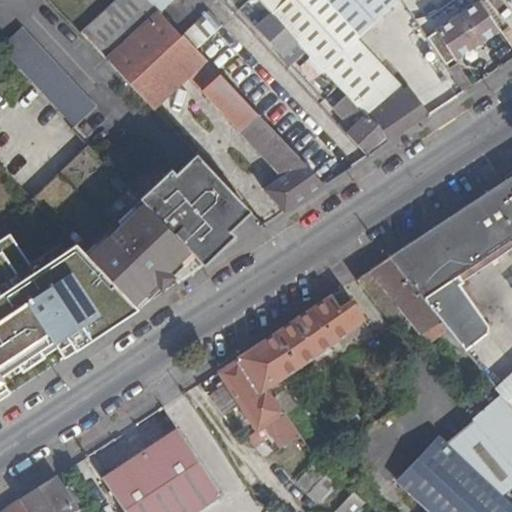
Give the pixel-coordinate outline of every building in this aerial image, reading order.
[(159,7),(152,0),(113,0),(83,30),(109,57),(159,7)] [(251,0),(248,4),(258,15),(268,6),(263,0),(251,0)] [(263,0),(268,6),(273,11),(297,38),(315,57),(342,87),(389,139),(427,113),(408,86),(404,87),(367,47),(358,38),(323,0),(263,0)] [(323,0),(358,38),(400,0),(323,0)] [(511,16),(511,5),(508,0),(475,0),(427,30),(446,59),(511,16)] [(182,32),(159,7),(109,57),(153,104),(194,64),(210,81),(204,87),(283,170),(267,188),(286,207),(324,181),(236,88),(182,32)] [(257,25),(282,51),(297,38),(273,11),(257,25)] [(0,44),(75,120),(96,99),(20,22),(0,41),(0,44)] [(460,61),(451,67),(464,89),(474,82),(460,61)] [(328,99),(354,127),(349,132),(368,152),(389,139),(342,87),(328,99)] [(30,191),(64,227),(75,242),(92,255),(128,298),(152,277),(158,283),(172,270),(167,264),(187,245),(138,193),(87,140),(30,191)] [(170,165),(138,193),(187,245),(202,260),(222,244),(216,237),(252,208),(198,151),(175,169),(170,165)] [(511,230),(511,169),(384,254),(454,337),(458,341),(475,325),(435,280),(511,230)] [(6,235),(0,238),(0,397),(6,394),(0,385),(0,381),(54,347),(60,357),(136,306),(128,298),(75,242),(32,271),(6,235)] [(384,254),(365,267),(403,309),(428,337),(439,328),(450,341),(451,340),(454,337),(384,254)] [(365,267),(354,275),(391,319),(403,309),(365,267)] [(365,322),(339,285),(236,353),(258,385),(262,382),(271,395),(280,390),(272,376),(333,335),(336,340),(365,322)] [(454,337),(451,340),(484,381),(489,377),(458,341),(454,337)] [(221,380),(203,392),(217,413),(234,401),(252,427),(261,421),(275,444),(296,431),(271,395),(262,382),(258,385),(236,353),(213,368),(221,380)] [(511,361),(491,380),(502,392),(511,403),(511,361)] [(511,403),(502,392),(471,416),(511,464),(511,403)] [(511,464),(471,416),(443,438),(500,490),(511,480),(511,464)] [(173,426),(98,475),(108,490),(122,511),(214,511),(224,506),(217,495),(219,494),(217,492),(173,426)] [(395,475),(431,506),(424,511),(511,511),(511,501),(500,490),(443,438),(435,430),(395,475)] [(294,478),(315,499),(337,478),(314,456),(294,478)] [(59,488),(51,476),(14,500),(22,511),(57,511),(68,506),(71,510),(79,505),(65,484),(59,488)] [(348,511),(361,499),(350,489),(332,506),(338,511),(348,511)] [(22,511),(14,500),(0,509),(0,511),(22,511)]
